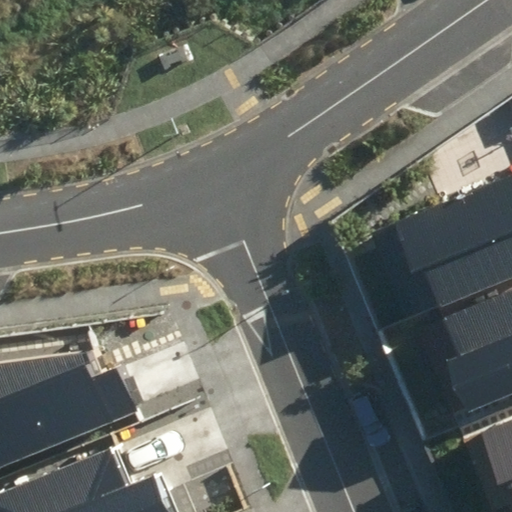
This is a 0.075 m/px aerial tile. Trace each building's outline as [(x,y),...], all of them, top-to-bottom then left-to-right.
[(511,261),(511,164),(407,204),(425,253),(437,249),(451,285),(511,261)] [(511,282),(460,303),(474,339),(462,344),(481,393),(511,380),(511,282)] [(0,356),(0,445),(157,391),(141,345),(114,355),(107,336),(0,356)] [(511,408),(493,416),(511,464),(511,408)] [(161,511),(180,505),(160,453),(135,463),(124,433),(1,481),(12,511),(161,511)]
